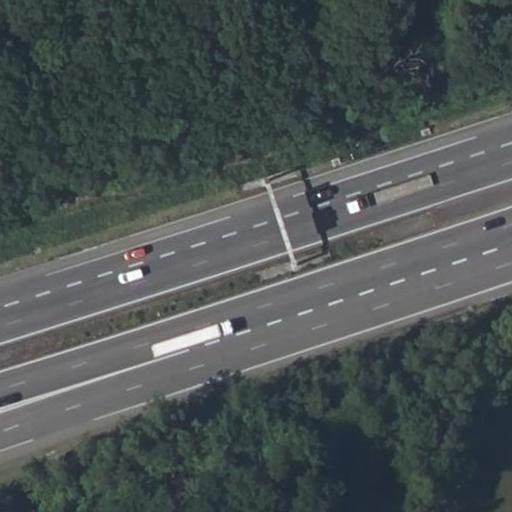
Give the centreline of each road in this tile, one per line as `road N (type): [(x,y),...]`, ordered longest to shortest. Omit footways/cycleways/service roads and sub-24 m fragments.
road 1 (motorway): [(511,160),(0,325)]
road 2 (track): [(511,77),(0,220)]
road 3 (motorway): [(219,340),(511,245)]
road 4 (motorway): [(0,431),(219,340)]
road 5 (motorway): [(0,398),(219,340)]
